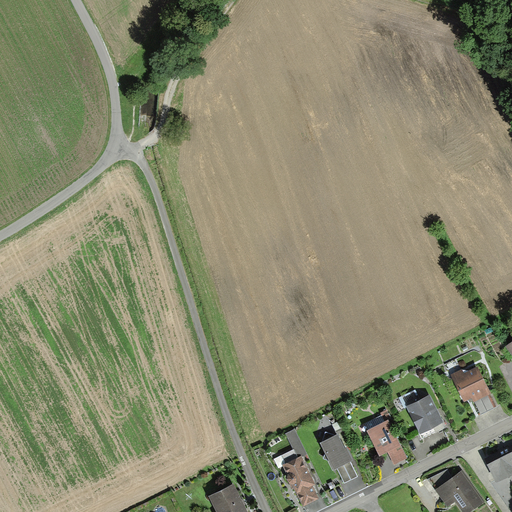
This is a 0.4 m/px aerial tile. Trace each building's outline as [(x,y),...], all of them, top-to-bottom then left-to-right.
[(462,369),(452,374),(463,397),(471,394),(473,399),(488,392),(476,366),(463,372),(462,369)] [(431,395),(409,404),(421,430),(442,421),(436,408),(431,395)] [(385,422),(369,429),(380,454),(388,451),(394,465),(406,460),(385,412),(381,413),(385,422)] [(338,432),(323,439),(335,466),(348,460),(352,458),(348,448),(347,446),(344,447),(338,432)] [(511,444),(509,446),(485,456),(495,479),(508,473),(511,482),(511,444)] [(301,456),(283,465),(294,486),(302,504),(316,497),(310,484),(314,482),(301,456)] [(348,460),(335,466),(343,482),(356,476),(348,460)] [(483,499),(462,469),(437,487),(447,503),(455,498),(464,511),(483,499)] [(248,511),(234,483),(209,496),(217,511),(248,511)]
